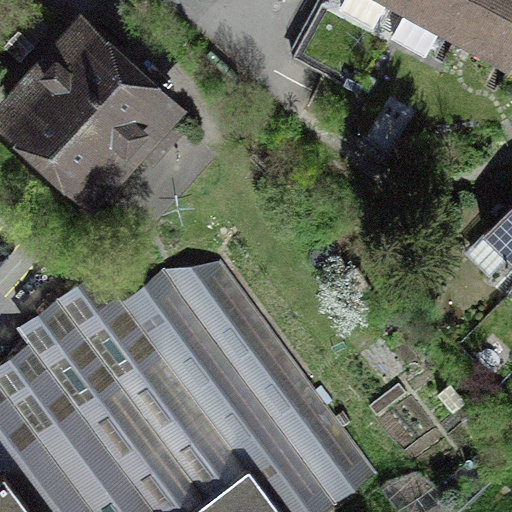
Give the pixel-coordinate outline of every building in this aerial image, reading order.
[(374,2),(371,0),(329,0),(328,3),(359,24),(374,2)] [(416,0),(392,0),(411,10),(416,0)] [(490,0),(416,0),(411,10),(468,41),(490,0)] [(511,0),(490,0),(468,41),(511,65),(511,0)] [(346,43),(359,24),(328,3),(314,22),(346,43)] [(186,123),(79,19),(0,100),(0,138),(88,224),(186,123)] [(331,64),(346,43),(314,22),(300,43),(331,64)] [(511,214),(485,243),(511,268),(511,214)] [(358,511),(385,490),(223,271),(158,282),(0,404),(0,511),(358,511)]
